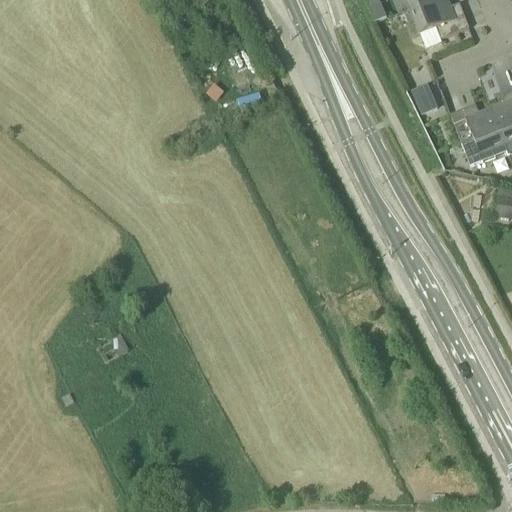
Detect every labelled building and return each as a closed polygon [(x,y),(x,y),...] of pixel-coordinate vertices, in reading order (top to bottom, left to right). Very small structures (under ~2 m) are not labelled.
[(403,0),(408,12),(438,0),(403,0)] [(460,6),(451,9),(447,0),(438,0),(408,12),(418,38),(437,30),(441,42),(470,31),(460,6)] [(369,11),(374,25),(386,20),(381,7),(369,11)] [(417,108),(421,118),(421,119),(437,112),(437,111),(433,101),(427,88),(411,95),(417,108)] [(491,110),(507,153),(509,156),(511,154),(511,91),(499,97),(502,106),(491,110)] [(475,106),(450,116),(470,167),(507,153),(491,110),(479,115),(475,106)] [(511,193),(496,192),(492,218),(511,220),(511,193)] [(75,409),(69,397),(61,401),(67,413),(75,409)]
